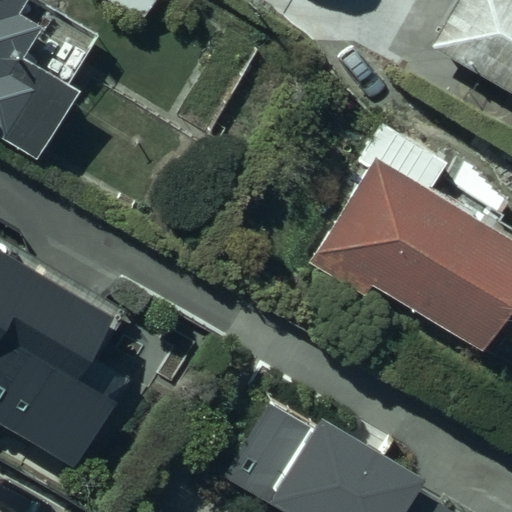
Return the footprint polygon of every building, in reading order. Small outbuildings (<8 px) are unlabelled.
[(0,0),(0,147),(29,165),(69,99),(56,92),(90,37),(29,0),(0,0)] [(100,0),(138,22),(150,0),(100,0)] [(426,44),(416,61),(511,118),(511,0),(438,0),(416,38),(426,44)] [(355,163),(366,169),(307,266),(364,300),(369,291),(479,359),(511,305),(511,247),(425,195),(441,169),(376,129),(355,163)] [(0,434),(64,472),(115,388),(84,368),(118,313),(0,240),(0,434)] [(458,511),(405,479),(401,487),(254,397),(207,474),(268,511),(458,511)]
